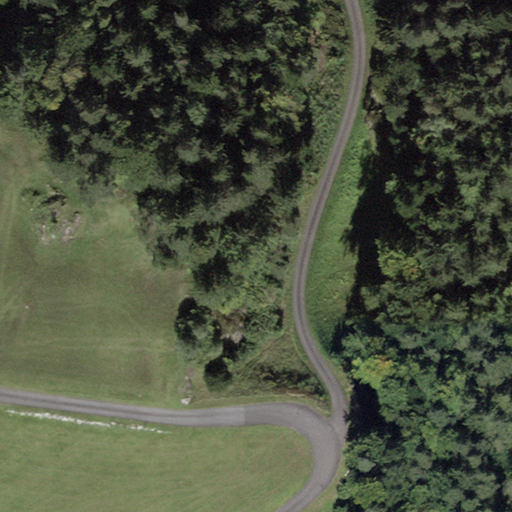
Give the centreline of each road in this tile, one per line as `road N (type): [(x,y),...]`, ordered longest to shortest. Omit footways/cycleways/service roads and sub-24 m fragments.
road 1 (track): [(324,440),(339,403),(303,339),(295,298),(360,62),(354,0)]
road 2 (unclassified): [(287,511),(325,465),(324,440),(299,415),(174,417),(0,395)]
